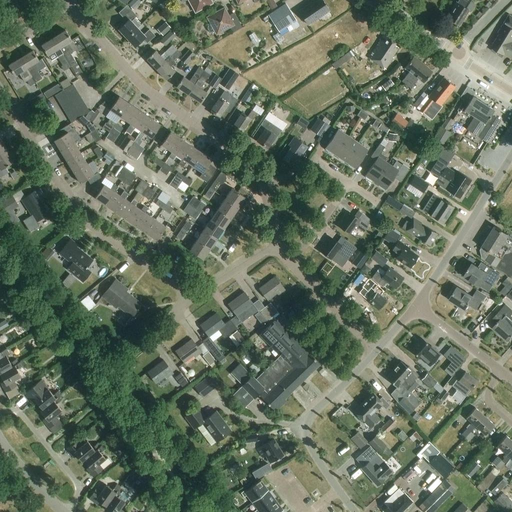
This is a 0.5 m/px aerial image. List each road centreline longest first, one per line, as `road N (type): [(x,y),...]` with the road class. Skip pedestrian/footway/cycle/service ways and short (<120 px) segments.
road 1 (residential): [(278,245),(253,166),(142,87),(65,5)]
road 2 (residential): [(149,269),(76,214),(0,90)]
road 3 (residential): [(415,306),(511,155)]
road 4 (residential): [(338,490),(302,428),(375,351)]
road 5 (residential): [(65,511),(79,491),(75,481),(17,412),(0,413)]
road 6 (residential): [(375,351),(290,264)]
